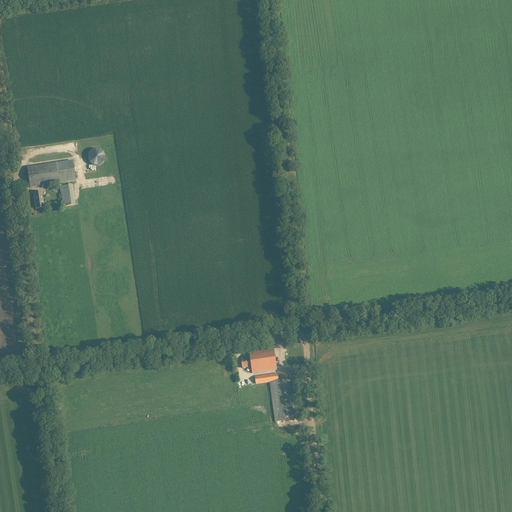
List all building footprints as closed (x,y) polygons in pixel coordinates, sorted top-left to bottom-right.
[(89,154),(88,159),(90,163),(93,165),(97,166),(102,164),(104,161),(105,157),(103,153),(99,150),(95,149),(91,151),(89,154)] [(30,187),(66,182),(75,181),(72,161),(27,168),(30,187)] [(60,187),(63,207),(75,205),(73,185),(60,187)] [(41,192),(39,192),(34,193),(36,209),(43,208),(41,192)] [(312,323),(313,331),(334,329),(333,320),(312,323)] [(292,348),(286,353),(286,359),(290,364),(296,365),(302,361),(302,354),(298,349),(292,348)] [(242,360),(243,365),(243,369),(252,367),(252,373),(277,370),(274,349),(249,353),(250,358),(242,360)] [(270,382),(276,422),(300,419),(294,379),(279,381),(278,374),(255,377),(256,384),(270,382)]
